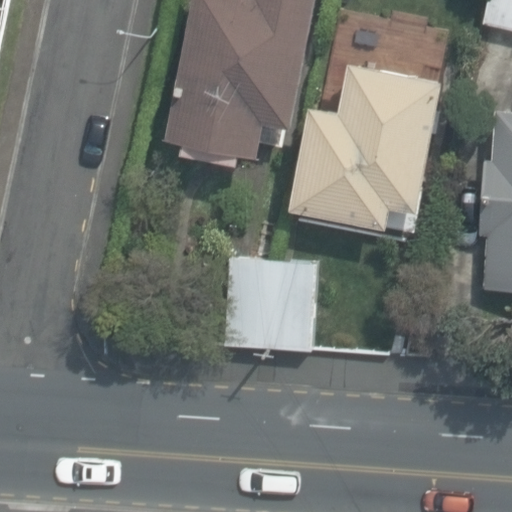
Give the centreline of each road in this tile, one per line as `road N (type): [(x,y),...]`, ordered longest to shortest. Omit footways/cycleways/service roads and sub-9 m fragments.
road 1 (trunk): [(18,442),(511,473)]
road 2 (residential): [(96,0),(18,442)]
